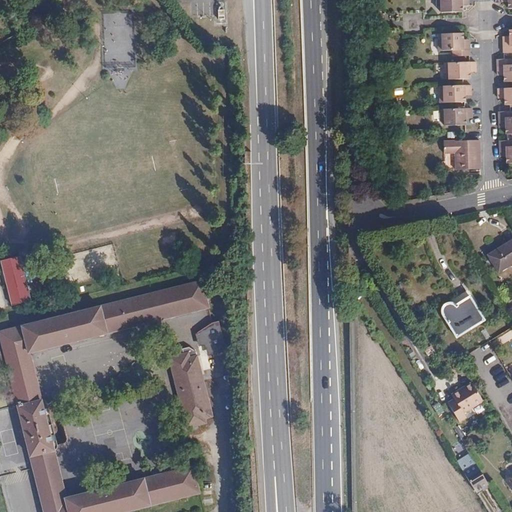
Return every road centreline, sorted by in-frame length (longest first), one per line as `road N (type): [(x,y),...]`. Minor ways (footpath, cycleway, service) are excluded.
road 1 (primary): [(319,260),(311,0)]
road 2 (primary): [(333,511),(319,260)]
road 3 (primary): [(323,511),(319,260)]
road 4 (primary): [(265,47),(273,284)]
road 5 (primary): [(273,284),(286,511)]
road 6 (primary): [(273,284),(271,511)]
road 7 (residential): [(485,23),(491,202)]
road 8 (residential): [(491,202),(385,220),(364,214)]
